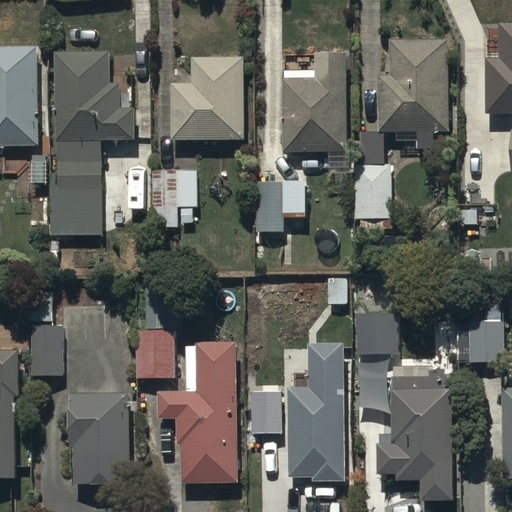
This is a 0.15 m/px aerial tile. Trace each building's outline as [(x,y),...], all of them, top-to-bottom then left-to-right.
[(488,53),(498,53),(498,62),(488,62),(488,120),(511,119),(511,28),(488,29),(488,53)] [(452,137),(452,45),(394,44),(393,82),(384,81),(384,137),(452,137)] [(42,51),(0,52),(0,151),(43,151),(42,51)] [(125,145),(139,145),(138,115),(123,115),(122,89),(113,89),(113,59),(58,59),(61,191),(54,191),(54,239),(106,239),(105,165),(124,165),(131,153),(125,145)] [(320,75),(288,75),(287,157),(351,158),(352,61),(320,61),(320,75)] [(248,62),(196,63),(196,71),(175,71),(176,147),(248,147),(248,62)] [(394,169),(359,170),(361,235),(396,234),(394,169)] [(200,173),(154,174),(155,233),(181,233),(181,227),(195,227),(195,210),(200,210),(200,173)] [(310,186),(258,187),(259,237),(286,237),(286,224),(310,223),(310,186)] [(350,282),(332,282),(331,307),(350,307),(350,282)] [(56,325),(56,298),(33,298),(33,325),(56,325)] [(376,321),(355,321),(355,374),(381,374),(381,366),(397,365),(397,300),(376,301),(376,321)] [(148,307),(149,335),(139,336),(140,385),(178,384),(177,335),(182,334),(181,307),(148,307)] [(471,366),(506,366),(507,307),(477,307),(477,326),(471,326),(471,366)] [(66,329),(34,329),(35,381),(66,381),(66,329)] [(240,348),(201,349),(202,398),(163,398),(163,424),(181,424),(181,449),(186,449),(187,489),(242,488),(240,348)] [(349,351),(315,351),(315,396),(294,396),(293,484),(318,484),(318,487),(348,487),(349,351)] [(26,359),(0,358),(0,483),(20,484),(21,404),(25,404),(26,359)] [(395,438),(384,438),(384,481),(403,481),(403,485),(424,485),(424,505),(456,506),(456,395),(449,395),(449,374),(432,374),(432,383),(395,383),(395,438)] [(284,394),(256,395),(257,438),(285,437),(284,394)] [(133,398),(74,398),(74,451),(78,451),(78,490),(133,490),(133,398)]
